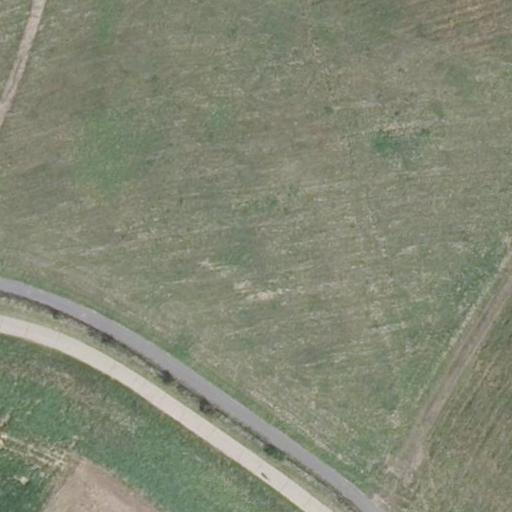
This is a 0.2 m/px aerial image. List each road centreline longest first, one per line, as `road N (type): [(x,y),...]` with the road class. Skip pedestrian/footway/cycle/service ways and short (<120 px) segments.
road 1 (track): [(0,284),(107,325),(284,442),(373,511)]
road 2 (unclassified): [(316,511),(92,357),(0,326)]
